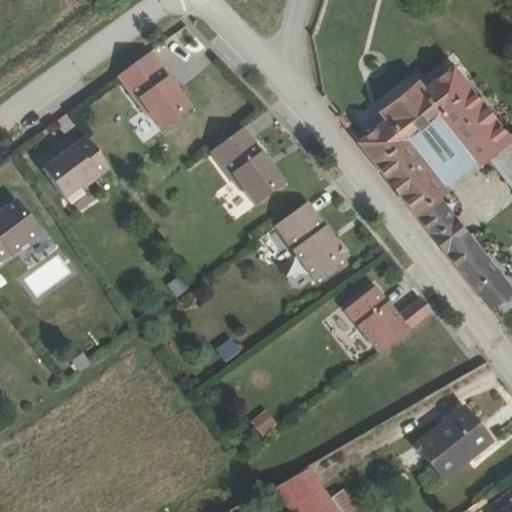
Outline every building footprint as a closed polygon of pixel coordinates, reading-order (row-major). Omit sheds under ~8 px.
[(190,104),(148,49),(116,73),(158,128),(165,124),(190,104)] [(354,141),(486,307),(507,289),(432,197),(442,188),(402,139),(433,113),(472,163),(481,156),(511,193),(511,136),(508,132),(507,135),(449,65),(419,89),(412,81),(376,109),(382,117),(354,141)] [(320,97),(332,113),(338,107),(327,91),(320,97)] [(402,139),(442,188),(472,163),(433,113),(402,139)] [(282,181),(240,126),(208,150),(238,189),(242,187),(254,203),(261,198),(282,181)] [(110,168),(84,135),(41,168),(63,197),(80,184),(83,187),(110,168)] [(13,197),(0,207),(0,257),(38,229),(13,197)] [(314,282),(346,257),(304,201),(271,225),(314,282)] [(431,312),(418,297),(395,315),(371,286),(342,311),(378,354),(431,312)] [(231,340),(215,350),(225,367),(241,357),(231,340)] [(491,442),(463,408),(415,446),(443,481),(491,442)] [(258,437),(275,431),(269,413),(252,419),(258,437)] [(270,489),(287,511),(356,511),(342,491),(329,500),(306,468),(270,489)]
